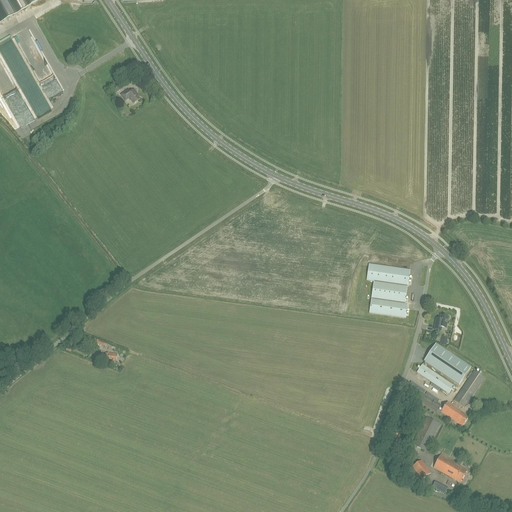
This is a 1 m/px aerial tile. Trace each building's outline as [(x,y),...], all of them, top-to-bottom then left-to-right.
[(0,0),(0,23),(40,0),(0,0)] [(120,83),(112,88),(115,93),(123,87),(120,83)] [(136,93),(134,90),(129,93),(127,91),(121,95),(125,101),(130,98),(134,104),(140,100),(136,93)] [(410,270),(330,259),(327,277),(355,281),(353,296),(336,293),(334,308),(406,318),(408,304),(405,303),(410,270)] [(448,317),(440,316),(439,322),(436,321),(434,330),(441,331),(441,328),(446,329),(448,317)] [(91,338),(90,341),(93,342),(91,346),(96,348),(98,344),(103,346),(104,343),(91,338)] [(436,344),(424,361),(459,385),(471,367),(436,344)] [(118,362),(116,362),(117,354),(106,353),(105,361),(110,362),(110,365),(115,365),(115,366),(117,366),(118,362)] [(423,364),(417,372),(449,393),(454,386),(423,364)] [(454,400),(465,408),(486,378),(474,370),(454,400)] [(410,394),(436,412),(441,405),(415,387),(410,394)] [(463,427),(469,417),(448,402),(441,412),(463,427)] [(426,452),(440,424),(427,417),(412,444),(426,452)] [(460,483),(467,471),(441,456),(434,468),(460,483)] [(422,480),(431,474),(422,461),(413,467),(422,480)] [(448,488),(442,485),(439,490),(445,493),(448,488)]
